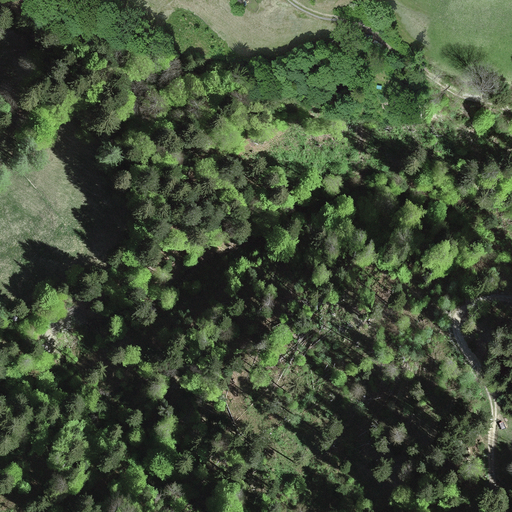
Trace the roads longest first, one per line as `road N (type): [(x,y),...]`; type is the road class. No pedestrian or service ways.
road 1 (track): [(511,301),(492,289),(474,294),(457,330),(493,400),(496,511)]
road 2 (track): [(291,0),(361,26),(433,81),(511,112)]
